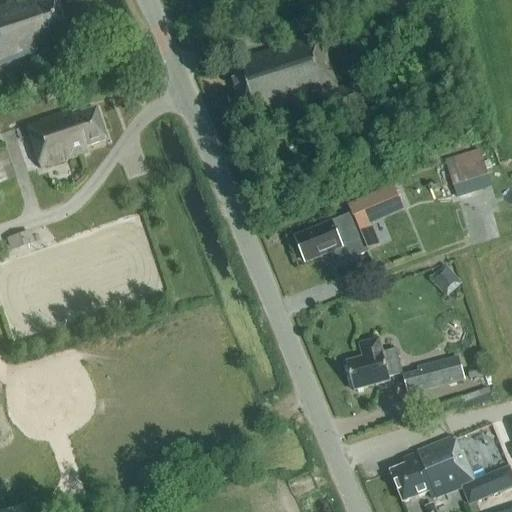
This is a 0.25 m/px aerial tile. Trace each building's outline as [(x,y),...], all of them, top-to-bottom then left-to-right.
[(46,45),(68,37),(55,0),(41,0),(32,3),(30,0),(20,0),(0,7),(0,66),(29,57),(32,67),(51,60),(46,45)] [(324,124),(367,110),(358,83),(338,90),(325,51),(322,52),(317,37),(240,62),(241,66),(228,70),(237,97),(228,100),(233,117),(256,111),(257,114),(315,96),(324,124)] [(75,102),(72,92),(63,94),(67,105),(75,102)] [(25,128),(40,170),(87,154),(85,148),(106,141),(95,109),(80,115),(79,112),(70,115),(69,113),(25,128)] [(337,164),(368,153),(361,133),(330,144),(337,164)] [(480,151),(443,163),(455,202),(493,190),(480,151)] [(395,186),(349,205),(353,214),(356,223),(402,204),(395,186)] [(344,262),(368,252),(356,223),(353,214),(332,223),(310,232),(311,233),(296,240),(305,263),(320,257),(321,258),(339,251),(344,262)] [(32,244),(28,233),(9,239),(13,250),(32,244)] [(445,273),(435,281),(446,293),(455,284),(445,273)] [(364,359),(347,364),(354,392),(391,382),(390,378),(403,375),(396,350),(383,354),(379,340),(360,345),(364,359)] [(417,370),(423,392),(464,382),(459,360),(417,370)] [(470,505),(511,488),(511,473),(510,468),(474,483),(463,454),(460,455),(454,439),(414,456),(417,462),(391,473),(404,504),(430,493),(432,500),(463,488),(470,505)]
